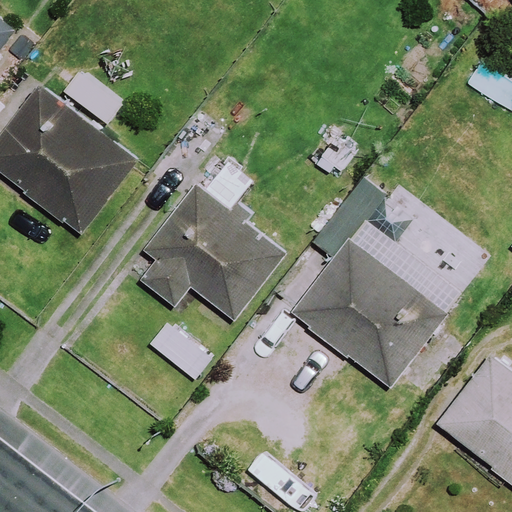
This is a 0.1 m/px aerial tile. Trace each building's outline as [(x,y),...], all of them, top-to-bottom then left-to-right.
[(0,52),(13,34),(0,24),(0,52)] [(136,162),(46,90),(0,147),(0,168),(79,232),(136,162)] [(373,149),(331,143),(327,168),(370,173),(373,149)] [(258,182),(228,157),(135,273),(178,307),(194,286),(235,318),(284,257),(232,215),(258,182)] [(340,190),(313,167),(287,199),(314,221),(340,190)] [(391,388),(400,376),(422,394),(443,367),(421,350),(463,296),(369,221),(333,266),(318,254),(281,301),(391,388)] [(216,358),(169,322),(152,344),(199,380),(216,358)] [(511,369),(499,359),(446,427),(511,478),(511,369)]
